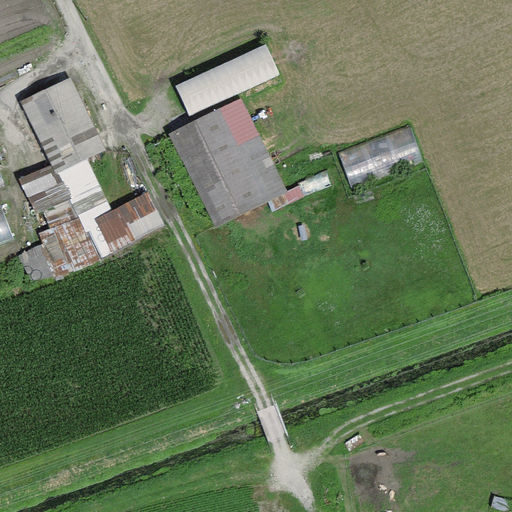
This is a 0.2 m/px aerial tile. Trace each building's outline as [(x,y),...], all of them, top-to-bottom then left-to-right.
[(266,46),(176,85),(191,119),(281,79),(266,46)] [(70,79),(20,103),(51,167),(55,176),(86,161),(105,152),(70,79)] [(259,107),(182,142),(227,241),(304,206),(259,107)] [(410,122),(336,151),(351,191),(425,163),(410,122)] [(111,214),(86,161),(55,176),(51,167),(18,181),(43,233),(37,235),(43,246),(17,258),(30,283),(57,280),(104,261),(163,225),(147,195),(111,214)] [(0,213),(0,253),(16,248),(5,212),(0,213)]
